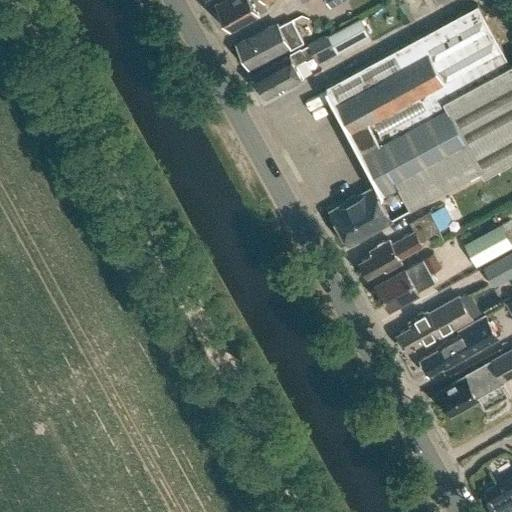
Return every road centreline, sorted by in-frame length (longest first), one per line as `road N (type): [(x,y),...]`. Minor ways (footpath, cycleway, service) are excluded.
road 1 (unclassified): [(304,511),(19,0)]
road 2 (secondary): [(458,511),(173,0)]
